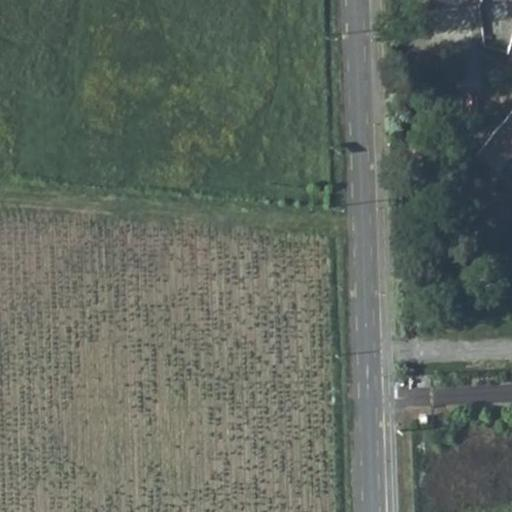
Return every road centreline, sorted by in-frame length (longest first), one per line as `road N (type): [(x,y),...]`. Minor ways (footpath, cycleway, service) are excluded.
road 1 (tertiary): [(355,0),(371,511)]
road 2 (track): [(0,192),(362,225)]
road 3 (track): [(511,344),(366,352)]
